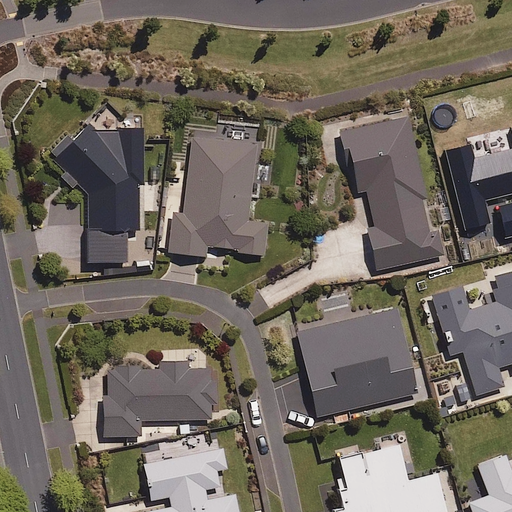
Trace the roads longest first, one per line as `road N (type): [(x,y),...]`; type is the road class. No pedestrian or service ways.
road 1 (residential): [(293,511),(254,341),(233,308),(193,291),(144,285),(0,305)]
road 2 (tertiary): [(0,323),(37,511)]
